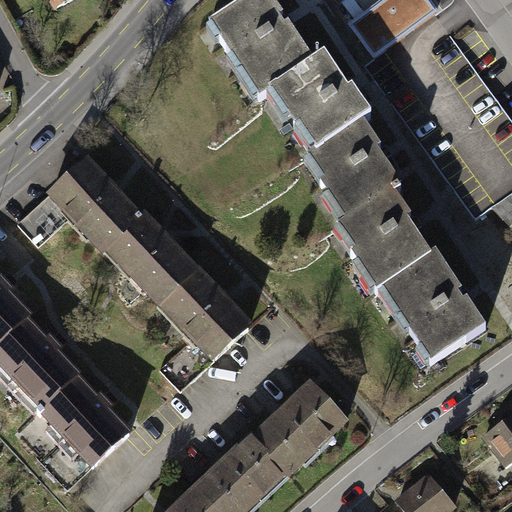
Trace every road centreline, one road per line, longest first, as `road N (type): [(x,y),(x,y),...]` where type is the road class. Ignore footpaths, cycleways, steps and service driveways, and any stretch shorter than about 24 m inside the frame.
road 1 (unknown): [(102,511),(98,503),(115,471),(182,414),(287,346)]
road 2 (residential): [(511,367),(322,511)]
road 3 (tertiary): [(48,121),(162,0)]
